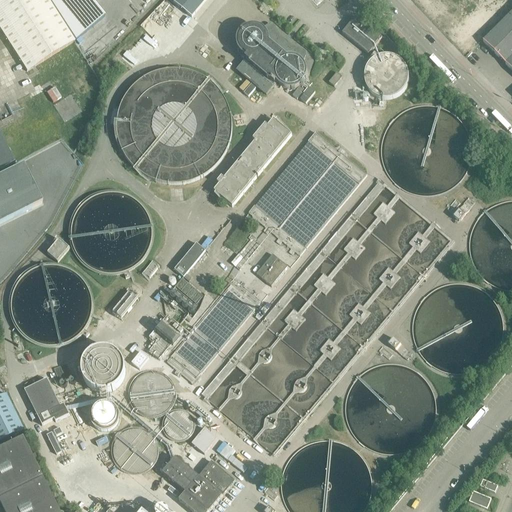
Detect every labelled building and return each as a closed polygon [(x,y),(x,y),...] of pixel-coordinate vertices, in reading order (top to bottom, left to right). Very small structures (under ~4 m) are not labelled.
[(47,0),(0,0),(0,29),(27,72),(75,42),(47,0)] [(173,0),(193,16),(206,0),(173,0)] [(483,42),(506,64),(511,70),(511,12),(485,40),(483,42)] [(356,17),(342,34),(368,55),(382,39),(356,17)] [(226,45),(234,36),(220,24),(212,34),(226,45)] [(240,68),(238,71),(266,95),(278,82),(277,82),(277,81),(277,80),(277,79),(276,79),(276,78),(276,77),(276,76),(276,75),(276,74),(276,73),(276,72),(276,71),(276,70),(277,70),(277,69),(277,68),(278,68),(278,67),(278,66),(279,66),(279,65),(280,65),(280,64),(281,64),(281,63),(282,63),(282,62),(283,62),(284,61),(285,61),(286,61),(286,60),(287,60),(288,60),(289,60),(290,60),(291,60),(292,60),(293,60),(294,60),(295,60),(296,61),(297,61),(298,61),(298,62),(299,62),(300,63),(301,63),(301,64),(302,64),(302,65),(302,64),(305,57),(305,56),(305,55),(305,54),(305,53),(305,52),(304,52),(304,51),(303,51),(302,51),(301,51),(300,50),(299,50),(298,50),(297,49),(296,49),(295,49),(294,48),(293,48),(292,47),(291,47),(291,46),(290,46),(289,46),(289,45),(288,45),(287,44),(286,46),(283,43),(284,42),(284,41),(283,41),(283,40),(282,40),(282,39),(281,39),(281,38),(280,37),(279,36),(279,35),(278,35),(278,34),(277,33),(277,32),(276,32),(276,31),(276,30),(275,29),(275,28),(274,27),(274,26),(273,26),(272,26),(272,25),(271,25),(270,25),(270,26),(269,26),(262,31),(261,30),(261,31),(262,31),(263,32),(264,32),(264,33),(265,34),(266,35),(266,36),(267,36),(267,37),(267,38),(268,38),(268,39),(268,40),(268,41),(268,42),(268,43),(268,44),(268,45),(268,46),(268,47),(268,48),(268,49),(267,49),(267,50),(267,51),(266,51),(266,52),(266,53),(265,53),(265,54),(264,54),(264,55),(263,55),(263,56),(262,56),(261,57),(260,57),(260,58),(259,58),(258,58),(257,58),(257,59),(256,59),(255,59),(254,59),(253,59),(252,59),(251,59),(250,59),(250,58),(249,58),(245,63),(240,68)] [(261,31),(260,30),(258,29),(256,29),(255,29),(254,29),(253,29),(251,29),(250,29),(249,29),(247,30),(246,30),(245,31),(243,32),(242,33),(241,35),(241,36),(240,37),(239,38),(239,40),(238,42),(238,43),(238,45),(238,46),(239,47),(239,49),(239,50),(240,51),(241,52),(242,53),(242,54),(244,55),(244,56),(246,57),(247,58),(248,58),(249,58),(250,58),(250,59),(251,59),(252,59),(253,59),(254,59),(255,59),(256,59),(257,59),(257,58),(258,58),(259,58),(260,58),(260,57),(261,57),(262,56),(263,56),(263,55),(264,55),(264,54),(265,54),(265,53),(266,53),(266,52),(266,51),(267,51),(267,50),(267,49),(268,49),(268,48),(268,47),(268,46),(268,45),(268,44),(268,43),(268,42),(268,41),(268,40),(268,39),(268,38),(267,38),(267,37),(267,36),(266,36),(266,35),(265,34),(264,33),(264,32),(263,32),(262,31),(261,31)] [(393,99),(395,98),(398,97),(400,96),(401,95),(402,94),(403,93),(404,92),(405,90),(406,88),(407,87),(407,86),(408,85),(408,83),(408,82),(409,80),(409,78),(409,77),(409,76),(408,74),(408,73),(408,71),(407,69),(406,67),(405,66),(405,65),(404,64),(403,63),(402,62),(400,61),(399,59),(398,59),(395,57),(394,57),(392,56),(390,56),(389,56),(388,56),(386,56),(384,56),(381,56),(380,57),(378,58),(376,58),(375,59),(374,60),(373,61),(372,62),(370,63),(369,64),(368,65),(367,67),(366,69),(366,70),(366,71),(365,72),(365,73),(365,75),(365,76),(365,78),(365,80),(365,81),(365,83),(366,84),(366,86),(367,88),(368,89),(368,90),(369,92),(371,93),(372,94),(373,95),(374,96),(376,97),(377,98),(378,98),(380,99),(382,99),(383,100),(386,100),(387,100),(390,100),(392,99),(393,99)] [(278,82),(279,84),(280,85),(281,86),(282,87),(284,88),(285,88),(287,89),(289,90),(290,90),(292,90),(294,89),(295,89),(296,89),(297,88),(299,87),(301,86),(302,85),(302,84),(303,83),(304,82),(304,81),(305,80),(305,79),(306,78),(306,76),(306,75),(306,74),(306,73),(306,72),(305,71),(305,69),(304,67),(303,65),(302,65),(302,64),(301,64),(301,63),(300,63),(299,62),(298,62),(298,61),(297,61),(296,61),(295,60),(294,60),(293,60),(292,60),(291,60),(290,60),(289,60),(288,60),(287,60),(286,60),(286,61),(285,61),(284,61),(283,62),(282,62),(282,63),(281,63),(281,64),(280,64),(280,65),(279,65),(279,66),(278,66),(278,67),(278,68),(277,68),(277,69),(277,70),(276,70),(276,71),(276,72),(276,73),(276,74),(276,75),(276,76),(276,77),(276,78),(276,79),(277,79),(277,80),(277,81),(277,82),(278,82)] [(178,71),(159,74),(143,83),(130,96),(122,113),(120,131),(124,149),(133,165),(147,177),(164,184),(182,186),(201,181),(217,170),(228,155),(234,136),(233,117),(226,99),(214,84),(197,75),(178,71)] [(329,83),(334,88),(342,78),(337,73),(329,83)] [(292,96),(297,100),(304,91),(299,87),(292,96)] [(300,100),(306,104),(315,93),(310,88),(300,100)] [(410,109),(409,110),(407,111),(405,112),(402,113),(400,114),(399,115),(397,117),(395,119),(394,120),(393,119),(389,125),(388,127),(386,130),(385,133),(384,135),(383,137),(382,140),(382,142),(382,144),(381,146),(381,149),(381,151),(381,155),(381,157),(381,159),(382,162),(382,163),(383,165),(384,168),(385,170),(386,172),(387,174),(388,177),(390,180),(392,182),(395,184),(394,185),(400,189),(402,190),(404,191),(408,193),(410,194),(411,195),(414,195),(415,196),(417,196),(421,197),(424,197),(426,197),(429,197),(432,197),(435,197),(437,196),(441,195),(443,194),(445,193),(448,192),(451,190),(454,188),(457,186),(459,184),(460,184),(464,179),(464,178),(465,175),(467,173),(468,171),(469,169),(469,167),(470,165),(471,163),(471,160),(472,157),(472,154),(472,151),(472,148),(472,146),(471,145),(471,143),(471,142),(470,139),(470,137),(469,136),(468,133),(467,131),(465,128),(464,126),(463,125),(461,122),(459,120),(458,119),(459,119),(453,114),(453,115),(450,113),(447,111),(444,110),(443,109),(441,108),(438,108),(435,107),(431,106),(430,106),(427,106),(424,106),(421,106),(419,107),(415,108),(413,108),(410,109)] [(268,127),(265,125),(253,141),(255,143),(224,180),(222,178),(217,184),(220,186),(214,193),(232,208),(243,195),(244,193),(253,183),(254,181),(262,171),(264,170),(292,136),(289,133),(276,123),(274,121),(268,127)] [(346,159),(349,154),(341,147),(337,151),(316,134),(249,214),(253,219),(251,222),(254,224),(257,221),(262,225),(266,229),(264,232),(267,235),(269,232),(274,236),(279,240),(276,243),(279,245),(282,242),(287,246),(291,250),(289,253),(292,256),(294,253),(300,257),(367,176),(346,159)] [(0,172),(14,165),(0,136),(0,172)] [(23,166),(0,177),(0,225),(42,204),(23,166)] [(311,413),(454,242),(381,181),(248,340),(247,339),(245,342),(246,343),(227,365),(226,364),(225,366),(226,367),(202,396),(275,457),(310,416),(311,417),(313,415),(311,413)] [(110,196),(98,199),(87,206),(79,217),(75,229),(75,241),(79,253),(87,263),(98,270),(110,274),(123,273),(135,268),(144,259),(151,248),(153,235),(151,222),(145,211),(135,202),(123,197),(110,196)] [(475,203),(469,199),(455,216),(461,221),(475,203)] [(511,201),(509,202),(505,202),(503,203),(501,203),(499,204),(496,205),(494,206),(492,207),(489,209),(487,211),(486,212),(484,213),(482,215),(481,214),(477,220),(478,220),(476,222),(475,224),(474,226),(473,228),(473,229),(472,232),(471,234),(470,236),(470,239),(469,242),(469,243),(469,246),(469,249),(469,250),(470,253),(470,255),(471,258),(471,261),(472,262),(473,265),(474,266),(475,269),(476,271),(478,274),(479,275),(481,277),(483,279),(482,280),(488,284),(491,286),(494,287),(495,288),(498,289),(502,290),(505,291),(507,292),(510,292),(511,292),(511,201)] [(261,246),(255,242),(257,240),(251,235),(248,239),(251,241),(231,264),(240,271),(261,246)] [(58,239),(48,254),(60,261),(70,246),(58,239)] [(187,274),(205,252),(205,251),(197,244),(175,271),(183,278),(187,274)] [(256,275),(272,288),(288,268),(273,255),(256,275)] [(59,268),(45,269),(33,274),(23,284),(17,296),(15,310),(19,323),(26,335),(37,343),(50,347),(63,347),(75,342),(85,334),(92,324),(95,312),(94,299),(90,287),(82,278),(71,271),(59,268)] [(191,311),(204,295),(183,278),(169,296),(176,301),(182,294),(189,300),(185,306),(191,311)] [(236,281),(167,363),(178,372),(175,375),(178,377),(180,374),(191,383),(192,384),(193,385),(197,380),(198,382),(201,379),(199,377),(261,303),(256,299),(259,296),(256,293),(253,296),(243,288),(246,285),(243,282),(240,285),(236,281)] [(501,315),(500,312),(499,309),(497,307),(497,306),(495,304),(493,301),(492,299),(490,297),(490,296),(485,292),(484,292),(482,291),(479,289),(477,288),(474,287),(471,286),(467,285),(463,284),(460,284),(458,284),(456,284),(453,284),(449,285),(448,285),(444,286),(440,287),(437,289),(435,290),(433,291),(431,292),(429,294),(427,296),(425,298),(425,297),(420,303),(421,303),(419,305),(418,307),(417,309),(416,311),(415,313),(415,315),(414,317),(413,319),(413,321),(413,323),(413,325),(412,327),(412,330),(412,333),(413,336),(413,338),(414,340),(414,343),(415,346),(416,348),(417,350),(418,351),(419,354),(421,357),(422,358),(424,360),(426,362),(426,363),(431,367),(433,368),(436,370),(439,371),(442,372),(444,373),(447,374),(448,374),(450,375),(453,375),(454,375),(457,375),(459,375),(461,375),(464,375),(466,374),(469,374),(472,373),(476,371),(480,370),(482,368),(484,367),(486,365),(489,363),(490,361),(491,362),(495,356),(497,353),(498,352),(498,350),(499,349),(500,347),(501,345),(502,342),(502,341),(502,339),(503,336),(503,335),(503,333),(503,331),(503,328),(503,326),(503,324),(503,323),(502,320),(502,317),(501,315)] [(130,292),(120,306),(128,312),(138,297),(130,292)] [(155,332),(157,334),(173,347),(180,339),(164,325),(162,324),(155,332)] [(388,345),(407,361),(412,355),(393,339),(388,345)] [(126,367),(125,366),(125,365),(125,364),(124,362),(123,360),(122,359),(121,358),(119,356),(118,354),(116,353),(115,352),(112,351),(111,350),(109,350),(107,349),(104,349),(102,349),(101,349),(99,350),(97,350),(95,351),(93,352),(92,353),(90,354),(88,356),(87,357),(86,359),(85,360),(84,362),(83,364),(83,366),(82,367),(82,368),(82,370),(82,372),(82,374),(82,375),(83,377),(83,379),(84,380),(84,381),(86,383),(87,385),(89,387),(90,388),(92,390),(94,391),(96,392),(98,392),(99,393),(102,393),(104,393),(105,393),(107,393),(109,392),(111,392),(113,391),(115,390),(117,389),(119,387),(120,386),(121,385),(122,384),(123,382),(124,380),(125,378),(125,377),(125,376),(126,374),(126,373),(126,372),(126,371),(126,369),(126,367)] [(150,355),(146,359),(155,366),(158,362),(150,355)] [(433,402),(424,374),(402,365),(392,364),(406,360),(393,359),(392,355),(391,362),(358,373),(347,402),(346,411),(356,442),(382,452),(381,452),(395,453),(426,443),(436,419),(436,406),(434,398),(433,402)] [(167,413),(168,412),(169,410),(170,409),(171,408),(172,406),(172,405),(173,403),(173,402),(174,401),(174,399),(174,396),(174,395),(174,393),(174,392),(174,391),(174,390),(173,388),(172,386),(171,385),(171,384),(170,383),(169,382),(169,381),(167,380),(166,378),(164,377),(161,376),(159,375),(156,374),(155,374),(153,374),(151,374),(149,375),(146,375),(144,376),(142,377),(141,378),(140,379),(138,380),(137,381),(136,382),(135,384),(133,386),(133,388),(132,389),(132,391),(131,393),(131,394),(131,396),(131,398),(131,399),(132,401),(132,403),(133,404),(134,406),(135,408),(135,409),(137,410),(138,412),(139,412),(141,414),(142,415),(144,415),(146,416),(147,417),(149,417),(151,417),(153,417),(155,417),(157,417),(159,416),(161,416),(162,415),(164,414),(165,413),(167,413)] [(38,419),(61,408),(47,380),(25,391),(38,419)] [(0,443),(24,431),(6,394),(0,397),(0,443)] [(116,409),(115,408),(115,407),(113,406),(112,406),(111,405),(110,405),(109,404),(108,404),(107,404),(106,404),(105,404),(103,404),(102,404),(101,404),(99,405),(98,405),(97,406),(96,407),(95,408),(93,410),(93,411),(92,412),(92,413),(91,414),(91,415),(91,416),(91,417),(91,418),(91,420),(91,421),(91,422),(92,424),(93,426),(94,426),(94,427),(95,428),(96,429),(98,430),(99,431),(101,432),(103,432),(104,432),(106,432),(108,432),(109,432),(111,431),(112,430),(113,430),(115,428),(116,427),(117,426),(117,425),(118,423),(119,422),(119,420),(119,418),(119,417),(119,415),(119,414),(118,412),(117,411),(116,409)] [(190,417),(189,416),(188,415),(186,414),(184,413),(183,413),(182,413),(180,412),(178,412),(176,413),(174,413),(173,414),(171,415),(170,416),(169,417),(169,418),(168,419),(167,419),(167,420),(166,422),(166,423),(166,424),(166,425),(166,426),(166,427),(166,428),(166,429),(166,430),(167,431),(167,432),(168,433),(169,435),(170,436),(171,437),(172,438),(174,439),(175,439),(177,440),(178,440),(180,440),(182,440),(184,439),(185,439),(186,438),(187,438),(189,437),(190,435),(191,434),(191,433),(192,432),(193,431),(193,430),(193,428),(193,427),(193,425),(193,424),(193,423),(193,422),(192,421),(192,420),(191,419),(190,417)] [(157,456),(157,454),(157,452),(157,451),(157,449),(157,448),(156,446),(156,445),(155,443),(155,442),(154,441),(153,440),(153,439),(151,438),(150,436),(148,435),(146,434),(145,433),(143,432),(142,432),(140,431),(139,431),(137,431),(135,431),(133,431),(131,431),(130,431),(128,432),(126,433),(125,434),(124,434),(122,435),(121,436),(120,438),(118,440),(117,442),(116,443),(115,445),(115,446),(115,447),(114,449),(114,450),(114,452),(114,453),(114,454),(114,456),(115,458),(115,460),(116,462),(117,463),(118,465),(119,466),(121,468),(122,469),(124,470),(126,471),(128,473),(130,473),(132,473),(135,474),(137,474),(139,473),(141,473),(142,473),(144,472),(146,471),(148,470),(149,469),(150,468),(152,467),(153,465),(154,463),(155,462),(156,460),(156,458),(156,457),(157,456)] [(59,511),(25,441),(0,453),(0,503),(4,511),(59,511)] [(370,501),(370,499),(371,497),(371,495),(372,492),(372,490),(372,487),(372,485),(372,483),(371,480),(371,477),(370,475),(370,474),(369,471),(368,468),(367,466),(366,464),(365,462),(363,460),(362,458),(360,457),(359,455),(357,453),(355,452),(353,450),(351,449),(349,448),(347,446),(345,445),(343,444),(340,443),(338,443),(334,442),(333,442),(330,442),(328,442),(325,442),(322,442),(319,442),(316,443),(312,444),(309,445),(307,446),(304,447),(302,448),(300,450),(298,451),(297,453),(295,454),(293,456),(292,458),(290,460),(289,462),(288,463),(287,465),(286,467),(284,470),(283,472),(283,474),(282,477),(282,479),(281,481),(281,484),(281,486),(281,489),(281,491),(281,492),(282,495),(282,497),(283,499),(283,501),(284,504),(286,507),(286,508),(287,510),(288,511),(364,511),(365,511),(366,510),(367,508),(368,505),(369,503),(370,501)] [(162,474),(207,511),(210,511),(235,482),(212,462),(199,478),(176,459),(162,474)] [(173,487),(161,478),(157,483),(168,492),(173,487)] [(379,484),(384,488),(388,483),(383,479),(379,484)] [(495,494),(498,487),(483,481),(480,488),(495,494)] [(469,503),(487,510),(491,500),(473,493),(469,503)]
